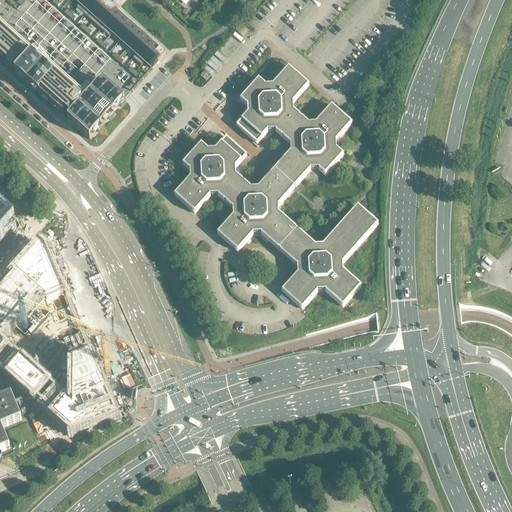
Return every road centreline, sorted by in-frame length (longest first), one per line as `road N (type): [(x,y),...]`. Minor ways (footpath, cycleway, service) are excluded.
road 1 (trunk): [(460,0),(437,44),(408,143),(403,272),(413,350)]
road 2 (trunk): [(450,342),(441,261),(446,189),(471,69),(498,0)]
road 3 (tertiary): [(201,404),(138,264),(104,213),(78,191)]
road 4 (tertiary): [(78,191),(81,215),(121,276),(183,412)]
road 5 (secondary): [(413,350),(284,376),(201,404)]
road 6 (secondary): [(214,431),(419,379)]
road 7 (secondary): [(183,412),(117,448),(41,511)]
road 8 (trunk): [(503,511),(455,371)]
road 9 (trunk): [(419,379),(464,511)]
road 10 (secondary): [(85,511),(197,438)]
road 11 (residential): [(98,164),(0,76)]
